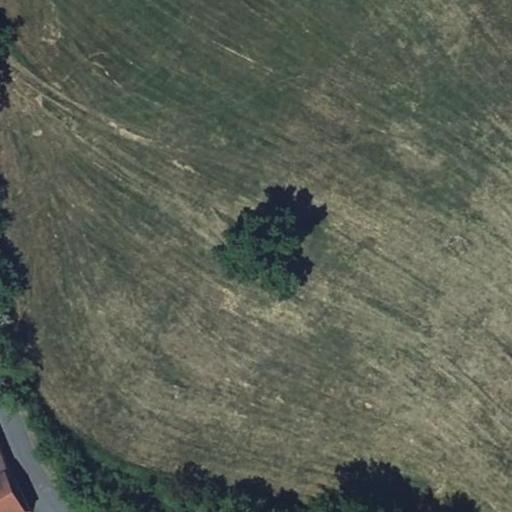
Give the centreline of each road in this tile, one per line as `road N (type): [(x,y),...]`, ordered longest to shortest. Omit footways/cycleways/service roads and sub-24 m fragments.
road 1 (track): [(511,117),(260,151),(161,148),(57,101),(0,57)]
road 2 (unclassified): [(57,511),(0,383)]
